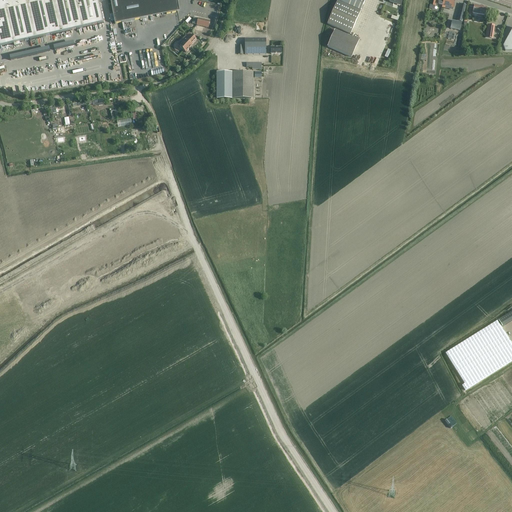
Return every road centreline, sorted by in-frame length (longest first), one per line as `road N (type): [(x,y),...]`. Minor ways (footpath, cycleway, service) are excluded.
road 1 (unclassified): [(163,160),(263,392),(332,511)]
road 2 (unclassified): [(0,106),(175,77),(214,41),(227,0)]
